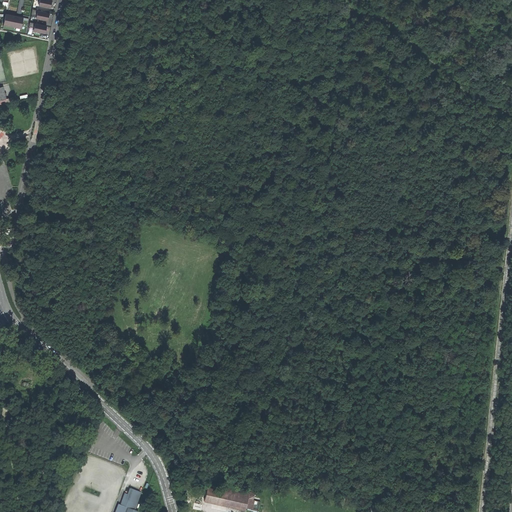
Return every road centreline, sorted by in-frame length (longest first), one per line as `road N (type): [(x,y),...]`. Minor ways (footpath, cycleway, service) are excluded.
road 1 (track): [(370,511),(396,484),(453,463),(463,403),(445,251),(333,226),(307,238),(246,234),(131,203),(125,192)]
road 2 (residential): [(64,0),(11,243),(0,251)]
road 3 (track): [(511,114),(452,81),(383,18),(346,0)]
road 4 (track): [(165,0),(156,82),(125,192)]
road 5 (tertiary): [(172,511),(149,449),(95,398)]
road 6 (tertiary): [(6,308),(95,398)]
